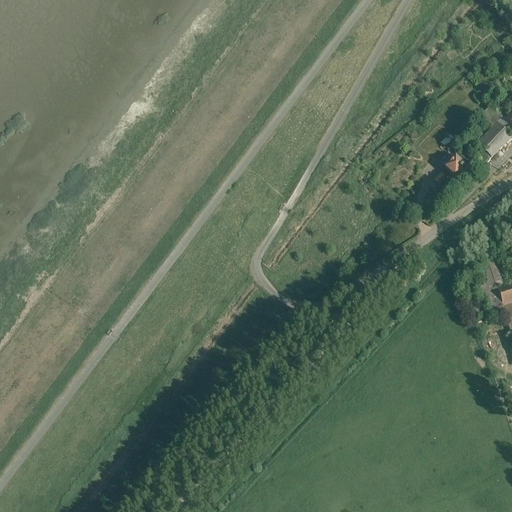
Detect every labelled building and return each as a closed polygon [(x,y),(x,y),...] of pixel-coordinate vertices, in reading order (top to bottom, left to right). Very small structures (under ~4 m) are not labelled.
[(490,108),(476,122),(481,128),(486,124),(492,130),(476,147),(483,154),(476,161),(484,169),(491,161),(511,140),(497,126),(503,121),(490,108)] [(465,131),(455,144),(460,148),(471,135),(465,131)] [(449,135),(441,145),(445,149),(453,139),(449,135)] [(449,154),(438,166),(444,171),(454,181),(454,180),(456,182),(458,179),(466,188),(475,179),(454,160),(449,154)] [(440,174),(432,182),(438,188),(446,181),(440,174)] [(502,260),(474,269),(490,319),(504,314),(511,340),(511,349),(509,350),(511,358),(511,283),(510,284),(502,260)] [(469,281),(455,285),(467,323),(481,319),(469,281)]
